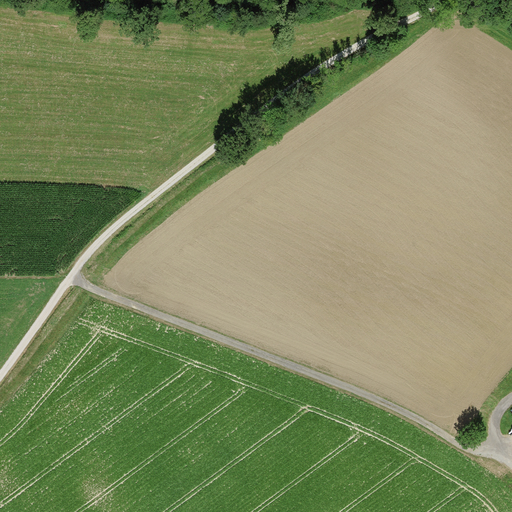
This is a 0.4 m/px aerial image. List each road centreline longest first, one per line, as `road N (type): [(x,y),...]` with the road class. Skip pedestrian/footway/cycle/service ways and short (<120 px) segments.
road 1 (track): [(443,0),(278,96),(153,196),(94,249),(0,377)]
road 2 (track): [(499,448),(462,449),(410,413),(70,279)]
